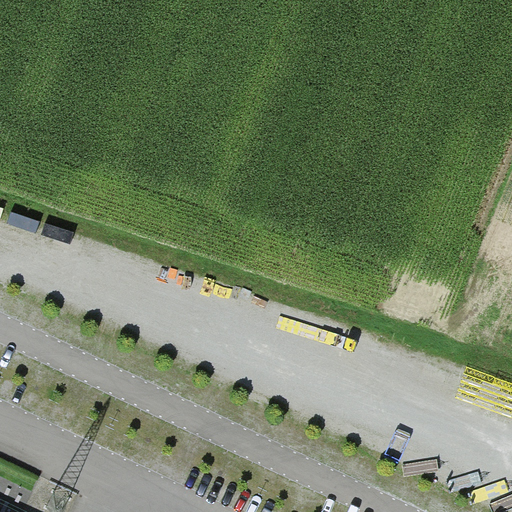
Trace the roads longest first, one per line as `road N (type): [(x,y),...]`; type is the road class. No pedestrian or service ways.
road 1 (unknown): [(0,312),(420,511)]
road 2 (unknown): [(0,397),(214,511)]
